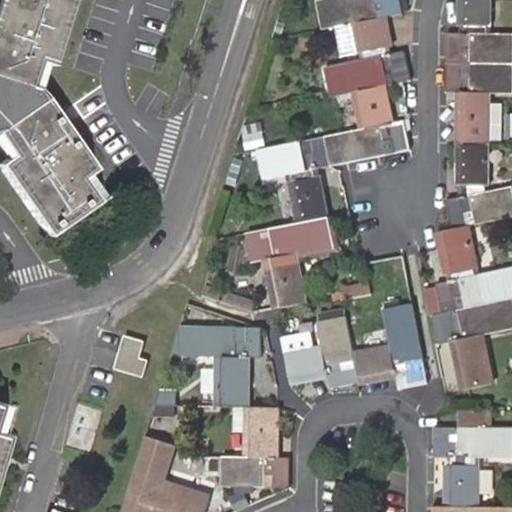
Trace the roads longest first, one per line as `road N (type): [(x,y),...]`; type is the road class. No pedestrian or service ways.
road 1 (tertiary): [(70,297),(147,266),(170,234),(243,0)]
road 2 (residential): [(304,506),(315,424),(339,411),(392,411),(418,433),(419,511)]
road 3 (residential): [(29,511),(76,361),(70,297)]
road 4 (residential): [(432,0),(424,89),(429,151),(404,209)]
